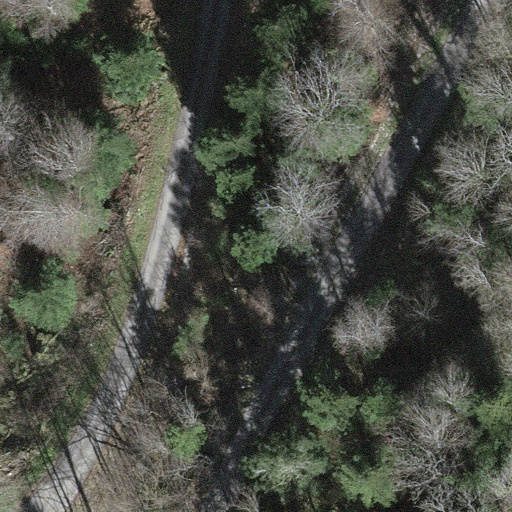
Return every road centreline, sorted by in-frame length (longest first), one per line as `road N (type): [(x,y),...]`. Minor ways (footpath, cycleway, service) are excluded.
road 1 (unclassified): [(232,511),(421,112),(486,0)]
road 2 (unclassified): [(233,0),(196,156),(131,323),(41,511)]
